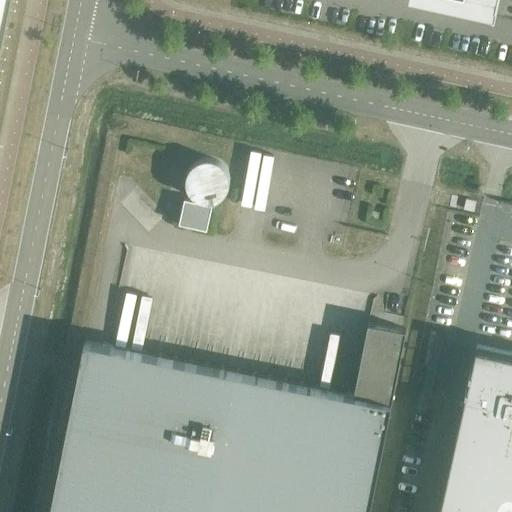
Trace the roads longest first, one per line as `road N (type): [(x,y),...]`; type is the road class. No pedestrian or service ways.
road 1 (unclassified): [(511,135),(74,38)]
road 2 (unclassified): [(74,38),(0,410)]
road 3 (unknown): [(427,511),(487,219),(511,224)]
